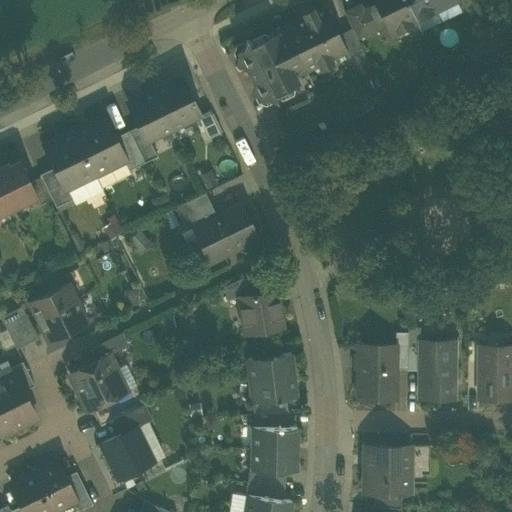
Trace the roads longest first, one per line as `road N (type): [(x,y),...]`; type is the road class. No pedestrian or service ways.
road 1 (residential): [(190,13),(309,279),(327,420)]
road 2 (residential): [(190,13),(0,106)]
road 3 (residential): [(511,423),(327,420)]
road 4 (residential): [(35,364),(66,426),(0,459)]
